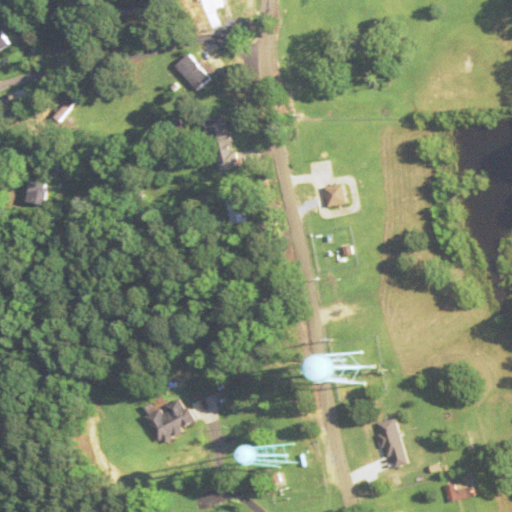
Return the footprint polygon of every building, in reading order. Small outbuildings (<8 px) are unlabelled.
[(97,38),(89,23),(67,34),(75,49),(97,38)] [(0,52),(14,44),(4,29),(0,31),(0,52)] [(180,65),(201,91),(215,79),(193,54),(180,65)] [(86,93),(79,87),(56,116),(63,122),(86,93)] [(222,172),(243,166),(228,114),(207,120),(222,172)] [(35,184),(31,200),(46,204),(50,188),(35,184)] [(330,207),(351,204),(347,184),(327,187),(330,207)] [(248,220),(244,196),(228,198),(233,223),(248,220)] [(161,443),(197,428),(186,400),(150,414),(161,443)] [(402,444),(394,445),(392,427),(373,430),(377,460),(404,456),(402,444)] [(459,491),(458,484),(450,486),(453,502),(479,498),(477,488),(459,491)]
